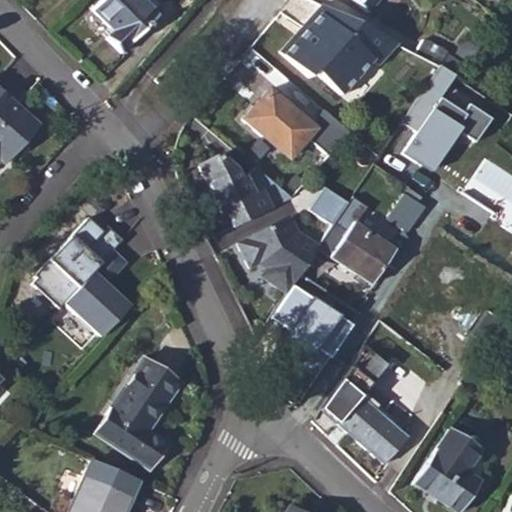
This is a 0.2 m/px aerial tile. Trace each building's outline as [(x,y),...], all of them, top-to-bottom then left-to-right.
[(139,0),(100,0),(91,10),(113,32),(106,39),(120,52),(156,16),(142,2),(139,0)] [(348,0),(365,14),(376,0),(348,0)] [(393,46),(318,7),(278,53),(308,79),(312,73),(340,96),(369,62),(374,67),(393,46)] [(457,46),(467,53),(479,37),(468,30),(457,46)] [(417,40),(410,54),(434,66),(441,52),(417,40)] [(434,66),(395,120),(409,131),(433,95),(447,73),(434,66)] [(0,163),(2,161),(5,164),(39,125),(0,90),(0,163)] [(266,90),(239,121),(259,137),(261,136),(288,159),(313,130),(266,90)] [(458,110),(433,95),(409,131),(397,151),(429,171),(455,133),(470,142),(484,118),(463,104),(458,110)] [(312,120),(320,108),(306,98),(298,110),(312,120)] [(495,113),(487,125),(500,133),(507,121),(495,113)] [(233,227),(293,197),(256,167),(244,178),(238,181),(231,166),(219,156),(197,167),(221,214),(225,212),(233,227)] [(345,204),(321,188),(306,211),(330,227),(332,224),(345,204)] [(400,193),(384,219),(405,234),(422,206),(400,193)] [(344,232),(327,257),(370,285),(393,251),(353,226),(365,208),(349,198),(345,204),(332,224),(344,232)] [(291,284),(316,247),(295,233),(287,217),(235,243),(248,268),(262,262),(265,268),(259,276),(285,293),(291,284)] [(28,280),(55,304),(35,325),(64,352),(113,298),(58,248),(28,280)] [(347,324),(291,284),(285,293),(266,319),(294,338),(327,359),(347,324)] [(457,366),(468,373),(480,355),(470,348),(457,366)] [(93,434),(148,471),(165,446),(145,432),(178,383),(142,360),(93,434)] [(349,367),(319,410),(382,465),(406,439),(357,396),(368,383),(349,367)] [(448,428),(411,483),(453,511),(458,511),(480,481),(466,472),(481,451),(448,428)] [(123,511),(136,481),(88,460),(66,511),(123,511)] [(511,511),(511,494),(502,511),(511,511)]
